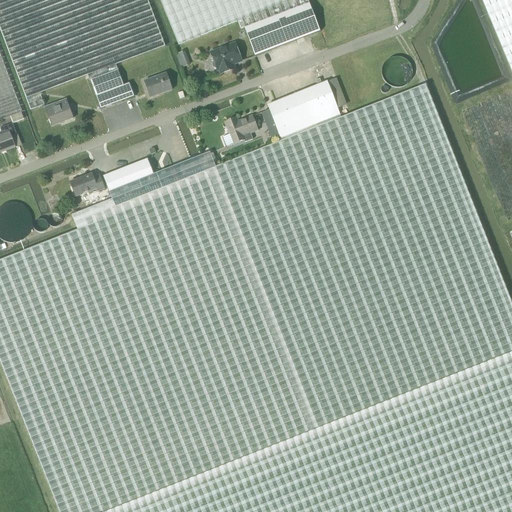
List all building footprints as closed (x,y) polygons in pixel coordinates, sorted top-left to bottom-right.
[(0,0),(0,31),(25,98),(31,113),(44,107),(39,93),(87,75),(89,81),(99,107),(100,109),(123,101),(134,96),(129,83),(123,85),(115,65),(165,46),(147,0),(0,0)] [(159,0),(178,45),(237,22),(240,29),(243,28),(254,56),(319,32),(307,0),(159,0)] [(511,0),(481,0),(511,74),(511,0)] [(234,44),(210,54),(213,62),(212,63),(212,64),(212,66),(213,68),(215,69),(216,69),(216,71),(218,70),(220,75),(233,69),(232,65),(241,62),(234,44)] [(158,50),(163,62),(168,61),(163,49),(158,50)] [(0,56),(0,120),(9,117),(10,117),(16,115),(21,113),(0,56)] [(123,69),(118,71),(123,80),(127,78),(123,69)] [(165,73),(144,81),(150,98),(171,90),(165,73)] [(511,511),(511,306),(424,85),(340,118),(337,109),(346,105),(335,78),(267,105),(280,139),(279,139),(280,142),(215,167),(209,153),(153,175),(147,159),(102,177),(111,200),(71,215),(77,230),(0,260),(0,361),(59,511),(511,511)] [(44,108),(51,127),(73,119),(65,100),(44,108)] [(16,115),(10,117),(13,124),(18,122),(16,115)] [(229,134),(222,137),(225,147),(232,144),(243,140),(244,142),(252,139),(249,133),(256,131),(251,116),(237,122),(236,119),(224,123),(229,134)] [(0,153),(14,148),(10,137),(16,135),(12,124),(0,127),(0,130),(2,135),(0,135),(0,153)] [(75,197),(96,189),(97,192),(104,189),(99,175),(92,178),(90,175),(69,182),(75,197)]
